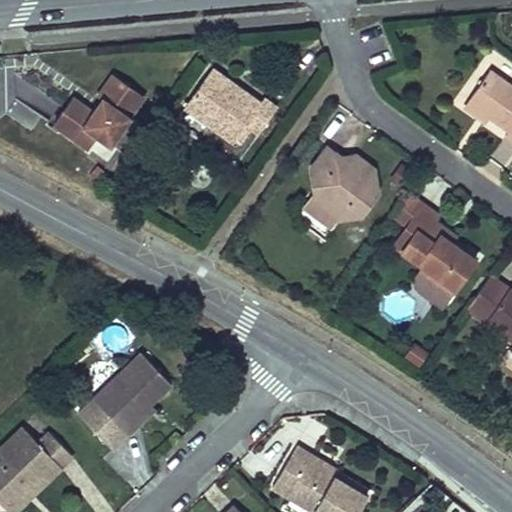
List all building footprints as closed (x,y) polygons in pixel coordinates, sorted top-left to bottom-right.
[(509,141),(511,137),(511,82),(483,63),(459,98),(480,112),(500,126),(496,132),(509,141)] [(246,99),(197,65),(172,103),(223,137),(232,123),(246,132),(266,103),(251,92),(246,99)] [(92,100),(106,79),(99,74),(85,95),(92,100)] [(84,132),(99,142),(131,97),(106,79),(92,100),(83,111),(76,106),(67,119),(51,108),(41,122),(75,146),(84,132)] [(61,95),(51,108),(67,119),(76,106),(61,95)] [(480,112),(459,98),(455,104),(476,118),(480,112)] [(341,155),(320,140),(302,166),(304,187),(313,194),(314,206),(328,215),(353,210),(368,189),(366,162),(346,148),(341,155)] [(308,214),(314,206),(313,194),(304,187),(292,203),(308,214)] [(408,203),(394,194),(380,214),(394,223),(408,203)] [(394,223),(384,239),(420,262),(429,269),(426,274),(443,285),(465,251),(441,236),(432,229),(437,222),(408,203),(394,223)] [(446,228),(437,222),(432,229),(441,236),(446,228)] [(429,269),(420,262),(409,278),(436,296),(443,285),(426,274),(429,269)] [(511,290),(500,283),(477,315),(506,334),(511,338),(511,290)] [(511,338),(506,334),(501,341),(511,348),(511,338)] [(410,342),(403,357),(421,365),(428,350),(410,342)] [(139,355),(90,403),(123,437),(139,421),(134,416),(147,404),(168,384),(139,355)] [(139,421),(152,409),(147,404),(134,416),(139,421)] [(21,428),(0,447),(0,494),(11,505),(24,493),(23,492),(43,473),(48,477),(71,454),(49,431),(36,443),(21,428)] [(290,448),(267,488),(309,511),(356,511),(364,498),(329,479),(302,464),(306,457),(290,448)] [(329,479),(333,472),(306,457),(302,464),(329,479)] [(11,505),(15,509),(48,477),(43,473),(23,492),(24,493),(11,505)] [(426,499),(440,510),(447,501),(432,490),(426,499)]
